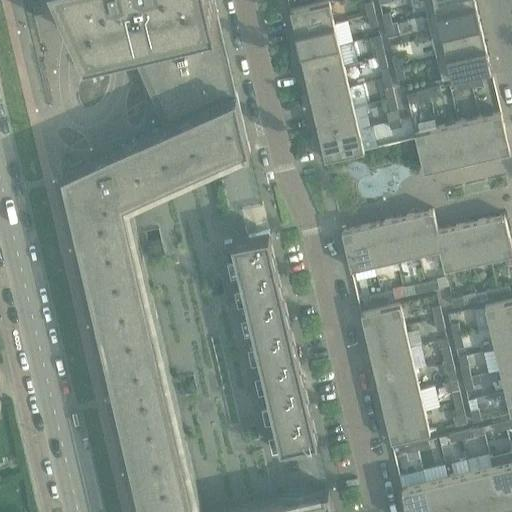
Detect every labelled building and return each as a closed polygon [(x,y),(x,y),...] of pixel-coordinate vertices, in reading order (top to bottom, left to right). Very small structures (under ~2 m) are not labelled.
[(124,32),(218,10),(215,0),(68,0),(87,41),(124,32)] [(475,0),(424,0),(428,15),(476,4),(475,0)] [(330,1),(291,10),(296,32),(335,23),(330,1)] [(376,13),(373,2),(365,3),(368,15),(376,13)] [(476,4),(428,15),(433,36),(481,25),(476,4)] [(237,93),(218,10),(124,32),(166,125),(237,93)] [(393,23),(390,12),(382,13),(385,25),(393,23)] [(379,25),(376,13),(368,15),(371,27),(379,25)] [(335,23),(296,32),(301,53),(340,44),(335,23)] [(396,35),(393,23),(385,25),(388,37),(396,35)] [(481,25),(433,36),(437,57),(486,46),(481,25)] [(340,44),(301,53),(306,74),(345,65),(340,44)] [(383,44),(375,46),(378,57),(386,55),(383,44)] [(486,46),(437,57),(443,79),(491,68),(486,46)] [(403,65),(400,54),(392,56),(395,67),(403,65)] [(388,67),(386,55),(378,57),(381,69),(388,67)] [(345,65),(306,74),(311,95),(350,86),(345,65)] [(405,77),(403,65),(395,67),(398,79),(405,77)] [(484,84),(482,77),(471,79),(472,87),(484,84)] [(472,87),(471,79),(459,82),(461,90),(472,87)] [(350,86),(311,95),(316,116),(355,107),(350,86)] [(396,97),(393,86),(385,88),(388,99),(396,97)] [(442,94),(440,87),(429,89),(430,97),(442,94)] [(430,97),(429,89),(417,92),(419,100),(430,97)] [(63,171),(143,511),(335,511),(329,486),(325,487),(327,497),(312,500),(311,496),(298,499),(299,503),(283,507),(282,502),(269,505),(270,510),(263,511),(253,511),(253,509),(240,511),(191,511),(191,510),(197,508),(194,495),(187,497),(184,480),(190,479),(187,466),(181,467),(177,451),(183,450),(180,437),(174,438),(170,422),(177,420),(173,407),(167,409),(163,393),(170,391),(167,378),(160,380),(156,363),(163,362),(160,348),(153,350),(149,334),(156,332),(153,319),(146,321),(143,304),(149,303),(146,290),(139,291),(136,275),(142,274),(139,261),(133,262),(129,246),(135,245),(132,232),(126,233),(122,217),(128,215),(125,202),(123,203),(121,195),(134,192),(135,197),(244,148),(247,153),(251,151),(237,93),(166,125),(63,171)] [(398,109),(396,97),(388,99),(391,111),(398,109)] [(355,107),(316,116),(320,137),(359,128),(355,107)] [(502,112),(479,117),(489,156),(511,151),(502,112)] [(489,156),(479,117),(458,122),(468,161),(489,156)] [(402,126),(400,118),(389,121),(391,129),(402,126)] [(468,161),(458,122),(437,127),(447,166),(468,161)] [(447,166),(437,127),(415,132),(424,171),(447,166)] [(359,128),(320,137),(326,159),(365,150),(359,128)] [(251,233),(272,228),(265,201),(244,207),(251,233)] [(439,229),(434,208),(410,214),(419,253),(440,248),(441,248),(437,229),(439,229)] [(511,252),(511,243),(505,213),(481,219),(490,258),(511,252)] [(419,253),(410,214),(388,219),(397,258),(419,253)] [(397,258),(388,219),(366,224),(375,263),(397,258)] [(490,258),(481,219),(459,224),(468,263),(490,258)] [(366,224),(342,230),(351,269),(375,263),(366,224)] [(468,263),(459,224),(439,229),(437,229),(441,248),(440,248),(445,269),(468,263)] [(234,273),(245,271),(272,413),(269,413),(275,444),(316,436),(276,229),(234,237),(237,250),(230,251),(234,273)] [(440,287),(438,280),(426,282),(428,290),(440,287)] [(428,290),(426,282),(414,285),(416,293),(428,290)] [(511,293),(510,285),(498,288),(500,296),(511,293)] [(500,296),(498,288),(486,290),(488,298),(500,296)] [(395,298),(393,290),(382,293),(384,301),(395,298)] [(384,301),(382,293),(370,296),(372,303),(384,301)] [(465,304),(463,296),(452,299),(454,306),(465,304)] [(511,299),(485,305),(491,328),(511,322),(511,299)] [(401,303),(362,312),(367,335),(406,325),(401,303)] [(443,317),(440,305),(432,307),(435,319),(443,317)] [(446,329),(443,317),(435,319),(438,330),(446,329)] [(511,322),(491,328),(496,349),(511,344),(511,322)] [(462,335),(459,323),(451,325),(454,337),(462,335)] [(406,325),(367,335),(372,356),(411,346),(406,325)] [(464,346),(462,335),(454,337),(457,348),(464,346)] [(511,344),(496,349),(501,370),(511,367),(511,344)] [(411,346),(372,356),(377,377),(416,368),(411,346)] [(453,359),(450,347),(442,349),(445,361),(453,359)] [(456,371),(453,359),(445,361),(448,372),(456,371)] [(471,377),(469,365),(461,367),(464,378),(471,377)] [(511,367),(501,370),(505,391),(511,389),(511,367)] [(416,368),(377,377),(382,398),(421,389),(416,368)] [(474,388),(471,377),(464,378),(466,390),(474,388)] [(437,384),(424,386),(428,406),(441,404),(437,384)] [(421,389),(382,398),(387,419),(426,410),(421,389)] [(463,401),(460,389),(452,391),(455,403),(463,401)] [(465,413),(463,401),(455,403),(458,414),(465,413)] [(482,420),(479,408),(471,410),(474,422),(482,420)] [(426,410),(387,419),(392,441),(431,432),(426,410)] [(507,429),(505,421),(494,424),(496,431),(507,429)] [(475,436),(473,428),(461,431),(463,439),(475,436)] [(463,439),(461,431),(449,434),(451,442),(463,439)] [(430,447),(428,439),(417,442),(419,449),(430,447)] [(419,449),(417,442),(405,444),(407,452),(419,449)] [(511,446),(424,467),(426,478),(511,457),(511,446)] [(511,502),(511,460),(493,465),(502,505),(511,502)] [(493,465),(470,470),(480,510),(502,505),(493,465)] [(470,470),(448,475),(456,511),(470,511),(480,510),(470,470)] [(456,511),(448,475),(426,481),(433,511),(456,511)] [(433,511),(426,481),(402,486),(408,511),(433,511)]
